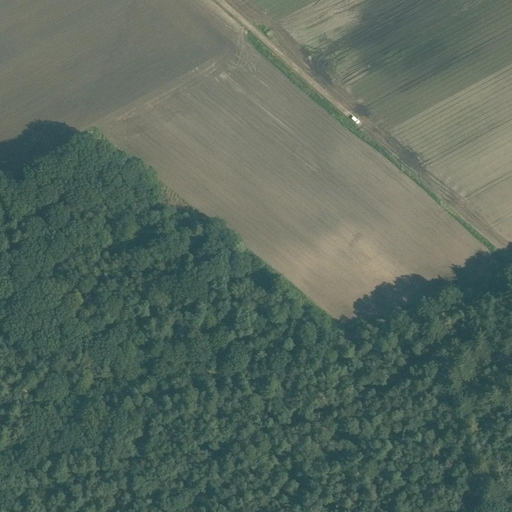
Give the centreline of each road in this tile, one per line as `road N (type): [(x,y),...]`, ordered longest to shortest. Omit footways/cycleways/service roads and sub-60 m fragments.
road 1 (track): [(0,457),(511,277)]
road 2 (unclassified): [(216,0),(363,131)]
